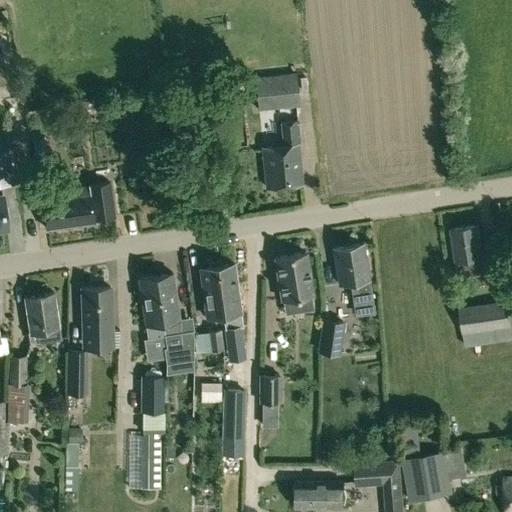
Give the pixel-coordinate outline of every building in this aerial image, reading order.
[(254,76),(258,110),(300,105),(296,73),(254,76)] [(245,96),(229,98),(231,114),(246,112),(245,96)] [(73,103),(74,116),(101,111),(99,99),(73,103)] [(261,147),(266,187),(303,183),(299,143),(301,143),(299,122),(296,122),(296,120),(281,121),(283,144),(261,147)] [(45,137),(34,139),(37,160),(48,158),(45,137)] [(0,184),(16,182),(11,150),(0,151),(0,184)] [(93,218),(113,215),(109,183),(83,186),(84,194),(43,199),(47,229),(94,222),(93,218)] [(451,229),(457,261),(456,261),(459,277),(486,272),(483,255),(478,224),(451,229)] [(360,296),(372,294),(369,278),(363,243),(333,248),(339,283),(357,280),(360,296)] [(305,252),(275,257),(282,300),(302,297),(304,311),(313,309),(311,296),(312,295),(305,252)] [(216,267),(221,315),(241,312),(234,264),(216,267)] [(207,317),(221,315),(216,267),(199,269),(207,317)] [(163,350),(166,365),(192,360),(192,338),(191,332),(182,333),(180,318),(173,273),(155,276),(161,312),(164,335),(166,349),(163,350)] [(161,312),(155,276),(138,278),(148,338),(164,335),(161,312)] [(438,305),(448,305),(447,281),(437,282),(438,305)] [(84,331),(84,332),(112,331),(112,329),(110,286),(82,287),(84,331)] [(36,331),(38,341),(60,338),(59,328),(53,292),(24,297),(30,332),(36,331)] [(466,349),(511,341),(511,338),(506,300),(506,299),(459,306),(466,349)] [(323,319),(318,351),(338,355),(343,322),(323,319)] [(246,358),(242,326),(224,328),(228,360),(246,358)] [(223,348),(220,329),(208,331),(210,350),(223,348)] [(89,351),(68,350),(66,394),(87,395),(89,351)] [(9,355),(9,383),(25,384),(26,356),(9,355)] [(143,411),(163,410),(163,375),(161,375),(159,372),(155,372),(154,370),(151,370),(149,372),(146,372),(144,376),(140,376),(140,411),(141,411),(143,411)] [(279,402),(279,375),(261,375),(261,402),(279,402)] [(25,384),(9,383),(8,383),(7,420),(27,421),(28,384),(25,384)] [(221,401),(221,383),(209,383),(209,401),(221,401)] [(224,389),(223,439),(241,440),(242,390),(224,389)] [(147,433),(162,433),(163,433),(163,410),(143,411),(143,433),(147,433)] [(77,441),(77,428),(67,428),(67,441),(77,441)] [(141,434),(141,487),(162,487),(162,433),(147,433),(143,433),(141,433),(141,434)] [(446,449),(451,478),(467,475),(462,446),(446,449)] [(454,492),(451,478),(446,449),(403,457),(410,500),(454,492)] [(355,463),(357,486),(384,483),(386,511),(403,511),(401,482),(399,459),(355,463)] [(496,485),(497,493),(504,492),(506,511),(511,511),(511,473),(502,474),(503,484),(496,485)] [(296,506),(339,507),(339,480),(296,480),(296,506)]
